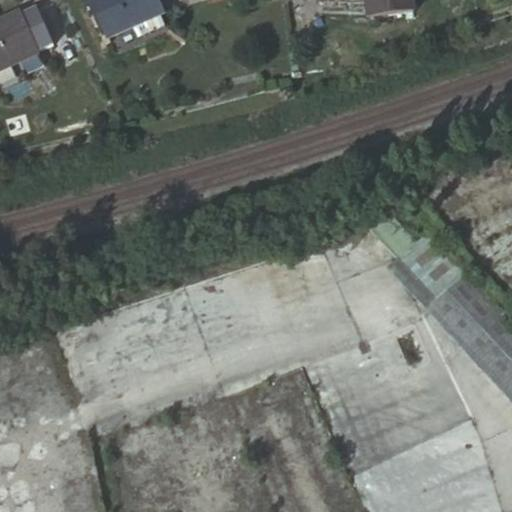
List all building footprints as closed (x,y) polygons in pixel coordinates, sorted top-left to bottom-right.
[(101,0),(112,22),(165,0),(101,0)] [(422,0),(377,0),(380,12),(424,4),(422,0)] [(32,7),(0,20),(0,66),(1,70),(51,48),(32,7)] [(342,245),(378,280),(398,257),(370,230),(342,245)] [(417,317),(453,277),(414,241),(398,257),(378,280),(417,317)] [(451,349),(489,311),(453,277),(417,317),(451,349)] [(511,332),(489,311),(451,349),(511,406),(511,332)]
